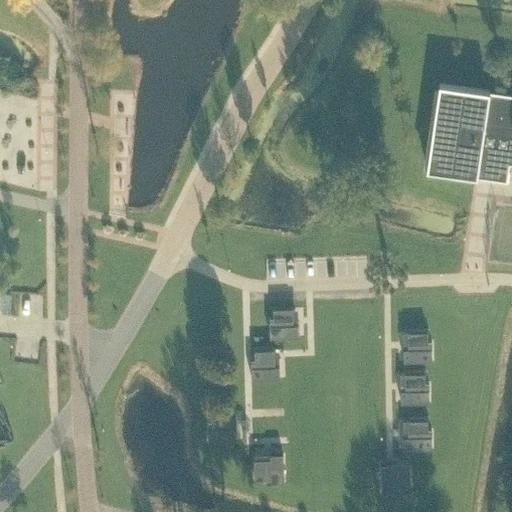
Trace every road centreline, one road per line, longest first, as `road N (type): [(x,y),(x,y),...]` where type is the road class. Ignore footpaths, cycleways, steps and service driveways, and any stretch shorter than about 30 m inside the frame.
road 1 (residential): [(80,402),(305,0)]
road 2 (unclassified): [(80,402),(78,52)]
road 3 (unclassified): [(80,402),(0,495)]
